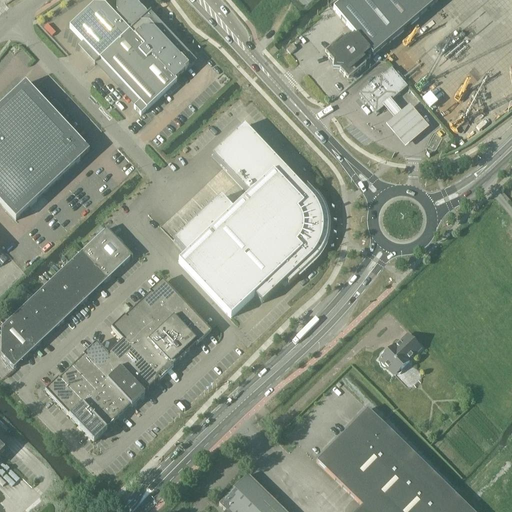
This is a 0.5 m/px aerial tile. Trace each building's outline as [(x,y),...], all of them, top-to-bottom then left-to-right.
[(70,29),(100,61),(148,15),(133,0),(120,0),(117,4),(116,12),(118,13),(114,17),(105,6),(94,6),(70,29)] [(346,0),(333,11),(354,36),(351,38),(350,37),(344,42),(342,40),(324,55),(333,65),(332,72),(339,72),(348,82),(365,67),(364,65),(370,60),(368,58),(370,56),(372,58),(440,0),(346,0)] [(148,15),(100,61),(140,103),(134,109),(141,117),(177,83),(175,81),(193,63),(148,15)] [(290,56),(296,50),(292,46),(286,51),(290,56)] [(407,88),(391,69),(387,73),(383,77),(382,75),(359,95),(376,115),(403,91),(407,88)] [(0,107),(0,204),(16,222),(90,153),(57,118),(61,114),(54,106),(50,110),(26,84),(0,107)] [(428,128),(407,103),(399,110),(391,99),(382,107),(392,119),(385,125),(404,148),(428,128)] [(249,197),(234,212),(293,275),(309,260),(315,252),(320,244),(322,234),(322,225),(320,215),(317,206),(311,199),(314,196),(315,196),(307,187),(306,187),(307,188),(304,191),(244,128),(212,158),(249,197)] [(293,275),(234,212),(233,212),(221,199),(174,243),(186,256),(179,264),(231,319),(254,297),(262,305),(286,282),(289,285),(288,286),(289,286),(298,278),(297,277),(296,278),(293,275)] [(106,231),(82,254),(108,281),(132,259),(133,259),(106,230),(105,231),(106,231)] [(82,254),(70,265),(96,292),(108,281),(82,254)] [(70,265),(58,276),(84,304),(96,292),(70,265)] [(58,276),(46,287),(72,315),(84,304),(58,276)] [(163,284),(138,308),(161,332),(174,320),(186,308),(163,284)] [(46,287),(34,299),(60,326),(72,315),(46,287)] [(34,299),(23,310),(48,337),(60,326),(34,299)] [(138,308),(125,319),(148,344),(161,332),(138,308)] [(210,333),(186,308),(174,320),(197,345),(210,333)] [(23,310),(11,321),(37,349),(48,337),(23,310)] [(112,332),(122,343),(123,342),(136,356),(148,344),(125,319),(112,332)] [(174,320),(161,332),(184,357),(197,345),(174,320)] [(1,330),(1,335),(25,360),(37,349),(11,321),(1,330)] [(161,332),(148,344),(172,369),(184,357),(161,332)] [(25,360),(1,335),(1,356),(14,370),(25,360)] [(408,361),(420,349),(407,336),(395,348),(394,346),(380,360),(395,376),(409,362),(408,361)] [(122,343),(107,357),(120,371),(143,396),(159,381),(136,356),(123,342),(122,343)] [(148,344),(136,356),(159,381),(172,369),(148,344)] [(97,346),(84,358),(108,383),(120,371),(107,357),(97,346)] [(84,358),(72,370),(95,395),(108,383),(84,358)] [(72,370),(59,382),(82,406),(95,395),(72,370)] [(120,371),(108,383),(131,407),(143,396),(120,371)] [(46,394),(70,418),(82,406),(59,382),(46,394)] [(108,383),(95,395),(118,419),(131,407),(108,383)] [(95,395),(82,406),(106,431),(118,419),(95,395)] [(82,406),(70,418),(93,443),(106,431),(82,406)] [(357,511),(283,511),(248,476),(219,505),(226,511),(471,511),(367,411),(316,463),(362,507),(357,511)]
